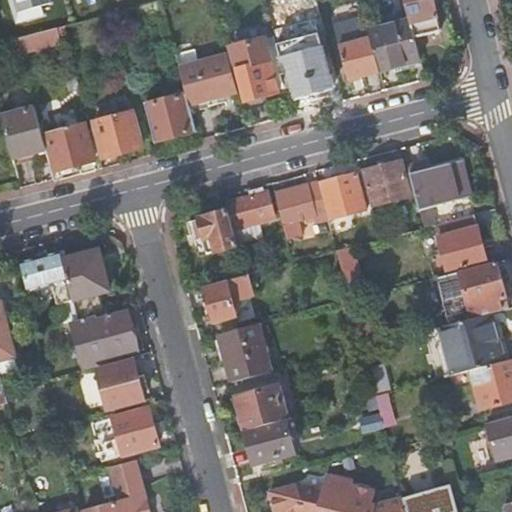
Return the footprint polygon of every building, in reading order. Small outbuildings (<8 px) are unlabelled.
[(48,0),(47,0),(7,0),(14,24),(44,15),(40,3),(48,0)] [(166,13),(162,0),(161,0),(139,6),(142,18),(166,13)] [(405,0),(411,20),(415,37),(441,30),(433,0),(405,0)] [(411,20),(369,30),(372,38),(380,71),(421,61),(415,37),(411,20)] [(27,32),(29,46),(63,42),(61,29),(27,32)] [(349,79),(380,71),(372,38),(341,46),(349,79)] [(238,91),(229,55),(216,58),(211,43),(176,52),(187,94),(190,104),(238,91)] [(322,44),(286,54),(295,89),(332,78),(322,44)] [(245,68),(239,70),(247,101),(250,100),(254,103),(263,100),(265,96),(280,93),(274,71),(280,69),(278,60),(270,61),(267,50),(242,56),(245,68)] [(155,141),(197,131),(190,104),(187,94),(146,104),(155,141)] [(47,150),(35,106),(1,115),(13,159),(47,150)] [(133,111),(95,121),(105,158),(113,155),(115,161),(125,159),(123,153),(143,148),(133,111)] [(85,124),(47,134),(57,170),(95,160),(85,124)] [(400,162),(362,172),(371,206),(409,196),(400,162)] [(408,168),(424,228),(435,225),(432,212),(440,210),(469,203),(472,202),(461,162),(431,169),(424,171),(422,164),(408,168)] [(327,213),(329,220),(367,210),(357,174),(320,184),(327,213)] [(327,213),(320,184),(279,194),(283,209),(281,209),(285,223),(327,213)] [(233,229),(282,217),(275,191),(226,203),(228,210),(233,229)] [(216,252),(237,246),(233,229),(228,210),(199,218),(204,239),(212,237),(216,252)] [(488,263),(475,214),(473,214),(443,222),(437,224),(449,273),(488,263)] [(80,318),(96,314),(105,312),(100,293),(111,291),(99,245),(63,255),(80,318)] [(53,274),(66,322),(72,320),(80,318),(63,255),(61,247),(20,258),(26,282),(53,274)] [(352,247),(337,251),(350,299),(361,296),(365,295),(352,247)] [(491,314),(510,309),(507,298),(497,262),(461,271),(470,308),(473,319),(491,314)] [(245,276),(248,275),(260,272),(257,265),(243,268),(245,276)] [(245,276),(225,281),(226,284),(206,289),(215,323),(236,317),(232,301),(254,296),(248,275),(245,276)] [(361,296),(350,299),(356,323),(367,321),(361,296)] [(0,302),(0,359),(16,356),(1,302),(0,302)] [(72,320),(85,369),(109,363),(108,358),(138,350),(127,311),(97,319),(96,314),(80,318),(72,320)] [(473,319),(439,328),(452,376),(471,371),(510,361),(500,323),(494,324),(491,314),(473,319)] [(270,373),(257,324),(219,334),(220,339),(226,360),(233,383),(270,373)] [(226,360),(220,339),(215,341),(221,362),(226,360)] [(133,360),(97,369),(108,409),(144,400),(133,360)] [(511,360),(510,361),(471,371),(482,409),(511,400),(511,360)] [(286,420),(288,420),(279,385),(244,394),(246,405),(239,407),(246,431),(286,420)] [(380,393),(385,425),(397,423),(392,391),(380,393)] [(149,409),(114,418),(124,454),(158,445),(149,409)] [(511,453),(511,415),(487,422),(497,458),(511,453)] [(286,420),(246,431),(254,464),(294,453),(286,420)] [(81,422),(60,428),(63,438),(84,433),(81,422)] [(344,511),(353,480),(330,474),(326,476),(322,491),(296,485),(270,492),(275,511),(344,511)] [(406,511),(405,506),(403,497),(376,504),(372,503),(375,490),(353,484),(345,511),(406,511)] [(442,511),(438,497),(405,506),(406,511),(442,511)] [(121,511),(119,502),(86,510),(86,511),(127,511),(125,511),(121,511)]
